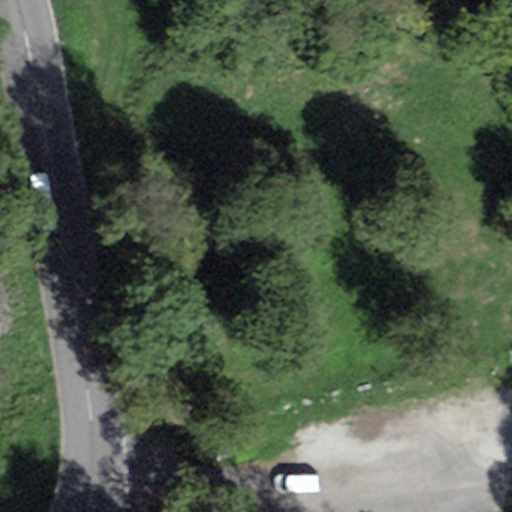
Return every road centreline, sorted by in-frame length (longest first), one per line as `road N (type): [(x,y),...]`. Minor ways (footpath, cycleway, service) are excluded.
road 1 (tertiary): [(86,511),(85,387),(13,0)]
road 2 (track): [(91,471),(511,449)]
